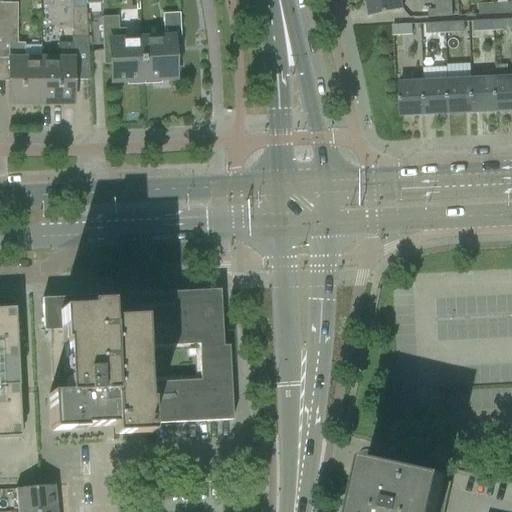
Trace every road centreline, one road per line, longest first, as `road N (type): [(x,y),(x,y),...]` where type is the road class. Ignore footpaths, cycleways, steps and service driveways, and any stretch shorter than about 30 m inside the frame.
road 1 (secondary): [(281,183),(0,197)]
road 2 (secondary): [(323,224),(511,215)]
road 3 (secondary): [(95,236),(282,226)]
road 4 (secondary): [(511,173),(325,181)]
road 5 (tertiary): [(302,385),(322,300),(323,224)]
road 6 (tertiary): [(282,226),(284,300),(302,385)]
road 7 (tertiary): [(325,181),(284,36)]
road 8 (tertiary): [(284,36),(281,183)]
road 9 (residential): [(96,511),(94,484),(81,470),(0,464)]
road 10 (tertiary): [(293,511),(302,385)]
